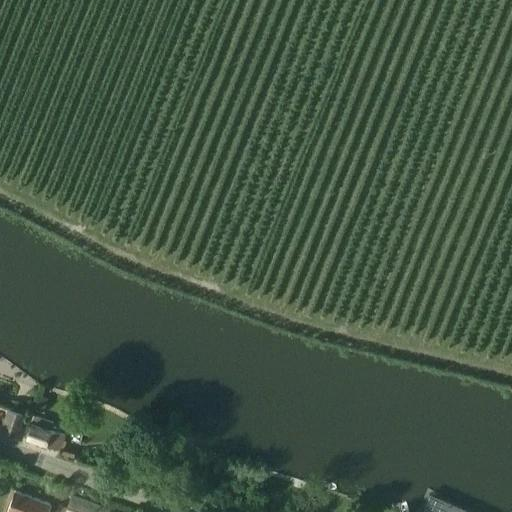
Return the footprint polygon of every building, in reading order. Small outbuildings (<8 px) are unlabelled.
[(17,440),(26,415),(8,409),(0,434),(17,440)] [(52,431),(51,432),(32,425),(27,441),(46,447),(47,446),(60,450),(65,435),(52,431)] [(16,491),(8,511),(47,511),(51,504),(16,491)] [(463,511),(416,495),(409,511),(463,511)] [(60,506),(57,511),(109,511),(73,497),(68,510),(60,506)]
